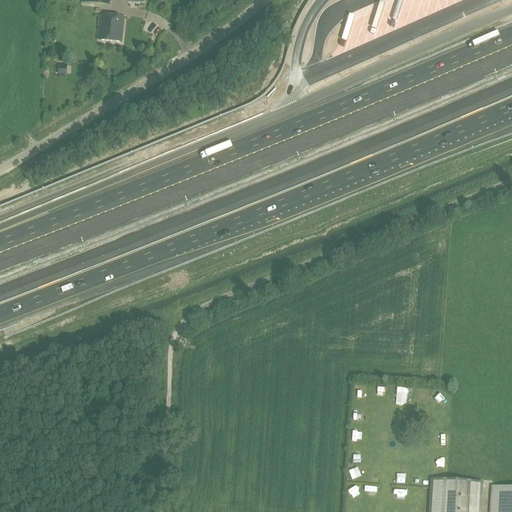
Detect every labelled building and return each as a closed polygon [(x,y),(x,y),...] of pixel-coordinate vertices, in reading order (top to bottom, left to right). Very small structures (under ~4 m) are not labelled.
[(333,13),(344,0),(336,0),(328,9),(333,13)] [(122,43),(125,18),(102,16),(99,41),(122,43)] [(360,398),(369,396),(367,386),(358,388),(360,398)] [(410,387),(399,387),(399,397),(410,397),(410,387)] [(424,387),(423,397),(431,398),(432,388),(424,387)] [(443,393),(438,401),(447,406),(452,398),(443,393)] [(447,441),(436,440),(435,466),(447,466),(447,441)] [(419,486),(428,486),(427,476),(419,477),(419,486)] [(431,479),(429,511),(480,511),(483,482),(431,479)] [(350,491),(354,502),(365,498),(361,487),(350,491)] [(371,499),(383,498),(382,488),(371,489),(371,499)] [(511,511),(511,489),(491,489),(489,511),(511,511)] [(397,501),(406,503),(408,493),(399,491),(397,501)] [(416,499),(426,499),(426,491),(416,492),(416,499)]
